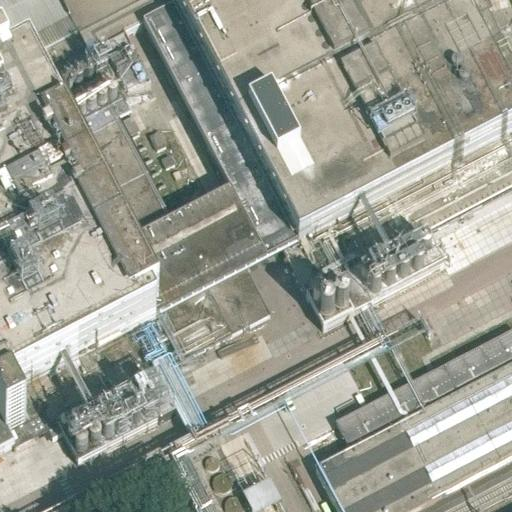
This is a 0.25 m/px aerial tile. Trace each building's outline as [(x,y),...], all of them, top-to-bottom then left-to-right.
[(0,0),(0,456),(12,450),(14,454),(48,436),(52,444),(58,441),(74,470),(156,427),(137,390),(231,340),(271,320),(247,276),(283,257),(276,245),(291,238),(285,226),(270,234),(246,187),(172,225),(119,125),(132,119),(124,104),(151,91),(125,41),(86,61),(55,0),(0,0)] [(55,0),(86,61),(125,41),(160,22),(246,187),(270,234),(285,226),(291,238),(276,245),(283,257),(323,334),(351,319),(350,318),(370,308),(371,310),(443,272),(426,239),(511,194),(511,59),(488,14),(493,11),(486,0),(55,0)] [(132,139),(141,134),(133,120),(125,124),(132,139)] [(511,511),(511,335),(335,428),(349,455),(313,474),(333,511),(418,511),(511,463),(511,511)] [(236,492),(244,511),(276,511),(264,481),(236,492)]
